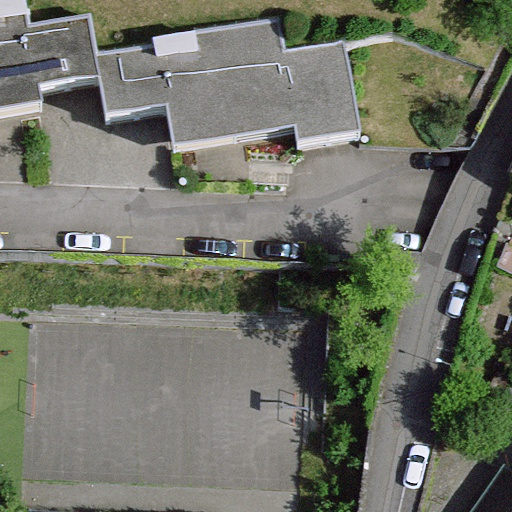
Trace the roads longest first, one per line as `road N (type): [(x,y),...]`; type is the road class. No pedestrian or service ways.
road 1 (residential): [(416,391),(453,261),(511,122)]
road 2 (residential): [(416,391),(389,511)]
